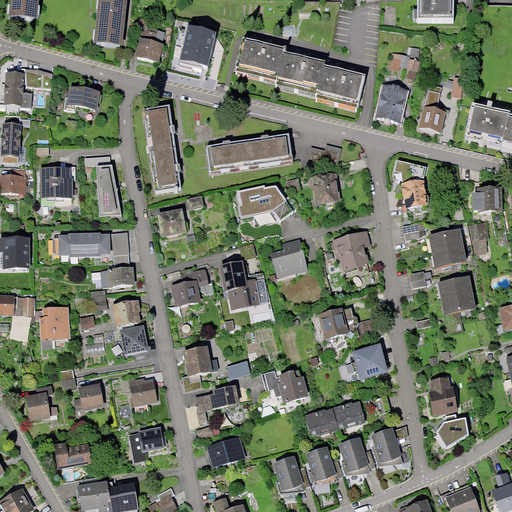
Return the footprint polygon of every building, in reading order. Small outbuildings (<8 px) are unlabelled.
[(39,0),(11,0),(10,20),(38,22),(39,0)] [(456,0),(417,0),(418,24),(456,24),(456,0)] [(128,4),(100,1),(95,47),(123,50),(128,4)] [(222,40),(186,33),(179,56),(205,61),(207,53),(217,56),(222,40)] [(163,47),(140,41),(136,59),(158,66),(163,47)] [(286,54),(245,43),(236,75),(277,86),(285,58),(286,54)] [(319,98),(327,69),(285,58),(277,86),(277,87),(319,98)] [(359,114),(368,80),(327,69),(319,98),(318,103),(359,114)] [(51,75),(25,71),(25,77),(25,88),(52,90),(51,75)] [(25,77),(6,76),(5,108),(24,109),(30,110),(31,97),(24,96),(25,88),(25,77)] [(408,94),(384,89),(376,120),(400,126),(408,94)] [(102,96),(70,90),(67,109),(98,114),(102,96)] [(428,92),(419,129),(442,136),(448,116),(437,112),(442,95),(428,92)] [(511,116),(470,107),(463,136),(464,142),(503,150),(503,152),(511,154),(511,116)] [(171,108),(145,114),(155,194),(183,190),(171,108)] [(5,117),(4,125),(20,126),(20,118),(5,117)] [(20,126),(4,125),(2,160),(20,161),(22,126),(20,126)] [(289,138),(206,150),(210,175),(293,162),(289,138)] [(324,153),(311,148),(304,172),(338,165),(342,149),(326,146),(324,153)] [(76,169),(41,172),(41,208),(73,207),(73,182),(77,182),(76,169)] [(114,169),(99,170),(101,220),(123,219),(114,169)] [(335,176),(312,180),(316,207),(341,204),(335,176)] [(27,178),(1,178),(1,196),(28,196),(27,178)] [(299,181),(288,182),(289,193),(300,192),(299,181)] [(425,184),(401,190),(406,214),(431,209),(425,184)] [(239,210),(241,221),(273,214),(287,205),(276,190),(265,192),(265,189),(238,195),(241,209),(239,210)] [(503,192),(479,193),(481,217),(504,215),(503,192)] [(202,198),(187,202),(189,212),(204,209),(202,198)] [(184,213),(159,218),(163,239),(187,234),(184,213)] [(486,226),(469,229),(472,245),(489,242),(486,226)] [(367,232),(333,241),(337,258),(340,260),(344,273),(370,265),(365,249),(371,247),(367,232)] [(461,233),(430,239),(437,274),(468,267),(461,233)] [(128,242),(103,243),(104,260),(129,259),(128,242)] [(19,244),(0,243),(0,266),(19,267),(19,244)] [(242,262),(221,267),(225,293),(229,292),(232,310),(261,304),(258,287),(265,285),(253,244),(238,248),(242,262)] [(302,247),(271,255),(277,280),(309,271),(302,247)] [(135,271),(108,273),(109,292),(137,290),(135,271)] [(196,281),(172,287),(176,309),(202,303),(199,288),(210,285),(206,271),(194,273),(196,281)] [(409,276),(412,291),(427,288),(424,273),(409,276)] [(470,279),(439,287),(447,320),(478,313),(470,279)] [(16,298),(0,297),(0,315),(15,317),(16,298)] [(141,305),(112,309),(115,332),(144,327),(141,305)] [(352,309),(319,316),(327,343),(359,333),(352,309)] [(511,310),(501,313),(506,336),(511,334),(511,310)] [(70,311),(46,313),(49,344),(73,341),(70,311)] [(79,320),(81,331),(95,329),(93,317),(79,320)] [(416,323),(418,331),(432,328),(430,320),(416,323)] [(119,333),(124,359),(148,355),(144,329),(119,333)] [(209,348),(184,353),(189,378),(214,373),(209,348)] [(384,349),(361,354),(366,374),(387,369),(384,349)] [(449,353),(442,354),(443,362),(450,361),(449,353)] [(436,359),(429,360),(431,368),(438,366),(436,359)] [(57,374),(58,382),(60,382),(74,380),(73,371),(57,374)] [(276,371),(262,375),(267,392),(274,391),(279,410),(312,401),(305,378),(298,379),(296,371),(280,376),(281,377),(278,378),(276,371)] [(76,390),(74,380),(60,382),(62,392),(76,390)] [(153,380),(130,385),(136,411),(158,406),(153,380)] [(449,381),(434,385),(437,397),(432,398),(437,419),(462,413),(456,390),(451,391),(449,381)] [(238,387),(195,398),(200,425),(210,423),(208,412),(242,404),(238,387)] [(103,388),(81,393),(86,416),(108,411),(103,388)] [(50,397),(28,400),(32,425),(53,422),(50,397)] [(361,402),(305,418),(310,439),(367,423),(361,402)] [(446,427),(439,436),(448,453),(473,439),(469,422),(446,427)] [(132,437),(148,434),(147,427),(131,430),(132,437)] [(394,431),(373,437),(381,466),(404,464),(394,431)] [(142,452),(143,454),(163,451),(160,432),(148,434),(132,437),(130,437),(133,454),(142,452)] [(240,438),(208,447),(214,469),(248,460),(240,438)] [(361,439),(339,446),(350,475),(371,472),(361,439)] [(91,445),(58,450),(60,470),(93,465),(91,445)] [(328,449),(307,456),(316,485),(338,482),(328,449)] [(296,459),(271,466),(281,496),(305,493),(296,459)] [(108,486),(79,490),(82,511),(93,511),(112,509),(108,486)] [(511,488),(493,493),(497,511),(508,511),(511,511),(511,488)] [(113,511),(139,511),(136,489),(110,493),(113,511)] [(480,511),(474,492),(448,501),(451,511),(480,511)] [(31,511),(21,493),(0,503),(0,504),(4,511),(31,511)] [(228,500),(214,504),(216,511),(246,511),(245,506),(232,510),(228,500)]
